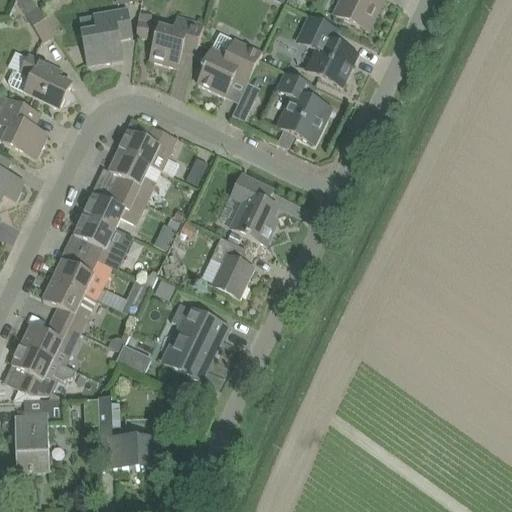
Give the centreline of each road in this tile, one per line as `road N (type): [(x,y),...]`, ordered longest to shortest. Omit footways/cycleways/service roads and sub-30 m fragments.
road 1 (residential): [(0,315),(92,126),(114,104),(145,104),(338,196)]
road 2 (residential): [(182,511),(338,196)]
road 3 (residential): [(338,196),(430,0)]
